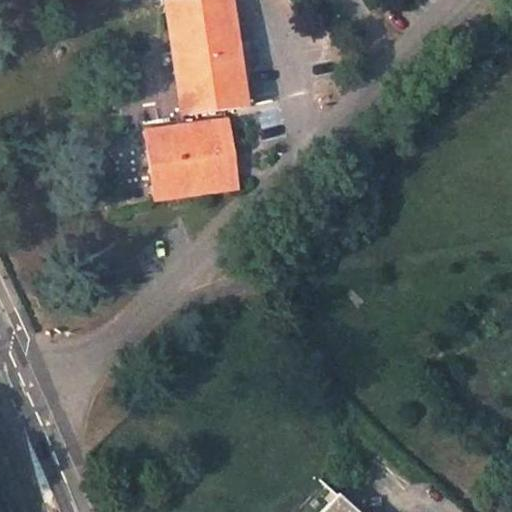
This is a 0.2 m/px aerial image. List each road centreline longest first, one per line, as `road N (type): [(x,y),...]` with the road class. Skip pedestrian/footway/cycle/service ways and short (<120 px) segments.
road 1 (residential): [(29,396),(93,365),(467,0)]
road 2 (secondary): [(72,511),(29,396)]
